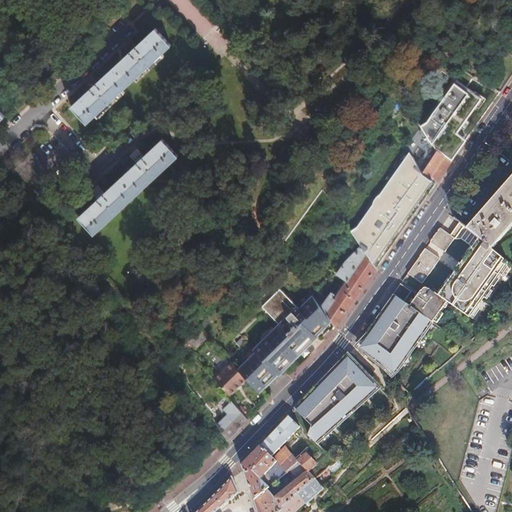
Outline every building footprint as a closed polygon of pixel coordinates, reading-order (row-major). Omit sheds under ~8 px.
[(89,88),(71,106),(86,123),(95,115),(98,117),(125,93),(123,90),(135,78),(138,81),(165,56),(162,53),(171,45),(155,28),(136,46),(133,43),(126,50),(128,52),(96,82),(94,79),(87,86),(89,88)] [(470,101),(438,147),(438,148),(453,159),(483,116),(470,101)] [(424,171),(437,181),(446,169),(452,160),(453,159),(438,148),(438,147),(423,126),(415,137),(422,142),(420,144),(427,149),(423,155),(431,161),(424,171)] [(97,198),(78,216),(94,234),(179,155),(163,137),(144,154),(142,152),(134,158),(137,161),(105,191),(102,189),(95,195),(97,198)] [(407,146),(387,175),(414,215),(437,181),(424,171),(407,146)] [(350,227),(364,248),(377,267),(414,215),(387,175),(350,227)] [(511,176),(467,226),(473,231),(475,232),(492,246),(511,224),(511,176)] [(460,236),(467,226),(459,220),(450,233),(455,237),(460,236)] [(455,237),(450,233),(440,226),(430,240),(445,251),(455,237)] [(435,290),(458,305),(471,315),(509,259),(492,246),(475,232),(470,241),(461,253),(457,258),(453,265),(449,270),(440,282),(435,290)] [(459,252),(461,253),(470,241),(468,239),(459,252)] [(408,271),(422,282),(440,257),(425,246),(408,271)] [(320,303),(331,319),(335,326),(377,267),(364,248),(347,261),(338,272),(345,283),(333,300),(330,298),(333,296),(330,291),(320,303)] [(449,262),(453,265),(457,258),(454,256),(449,262)] [(439,281),(440,282),(449,270),(447,269),(439,281)] [(400,282),(394,291),(393,293),(394,294),(397,296),(402,299),(404,300),(405,299),(411,290),(400,282)] [(426,283),(426,284),(449,301),(438,315),(443,320),(446,323),(458,305),(435,290),(428,284),(427,285),(426,283)] [(257,390),(258,390),(262,386),(261,385),(273,374),(274,375),(306,343),(301,338),(313,328),(318,333),(331,319),(320,303),(312,292),(311,289),(296,304),(276,284),(259,301),(275,319),(251,343),(253,346),(235,363),(244,374),(257,390)] [(449,301),(426,284),(425,284),(424,284),(423,284),(422,284),(421,284),(420,285),(419,286),(418,286),(416,288),(420,291),(418,294),(420,296),(414,306),(413,306),(433,320),(443,326),(446,323),(443,320),(438,315),(449,301)] [(420,291),(416,288),(407,301),(407,302),(413,306),(414,306),(420,296),(418,294),(420,291)] [(368,337),(369,335),(397,296),(394,294),(381,312),(365,335),(368,337)] [(433,320),(413,306),(407,302),(404,300),(402,299),(397,296),(369,335),(368,337),(360,346),(369,355),(381,364),(394,375),(399,370),(433,320)] [(213,322),(209,318),(203,325),(206,329),(213,322)] [(306,343),(318,333),(313,328),(301,338),(306,343)] [(202,343),(211,335),(207,330),(198,338),(202,343)] [(361,349),(362,348),(360,346),(368,337),(365,335),(357,344),(361,349)] [(348,353),(341,360),(344,362),(350,355),(353,357),(349,352),(348,353)] [(316,444),(382,385),(359,364),(353,357),(350,355),(344,362),(340,366),(308,399),(297,410),(313,425),(313,426),(314,427),(314,429),(307,435),(316,444)] [(226,388),(244,374),(235,363),(229,356),(211,371),(226,388)] [(305,396),(308,399),(340,366),(338,363),(335,366),(305,396)] [(266,400),(258,390),(257,390),(248,398),(257,409),(266,400)] [(229,413),(217,423),(226,437),(248,418),(227,394),(219,401),(229,413)] [(295,407),(297,410),(308,399),(305,396),(305,397),(295,407)] [(267,436),(259,444),(270,454),(292,433),(299,425),(288,414),(267,436)] [(207,450),(217,440),(200,420),(190,428),(207,450)] [(431,442),(427,435),(423,438),(427,445),(431,442)] [(250,490),(253,498),(264,486),(265,485),(257,477),(265,469),(273,477),(283,467),(277,461),(275,459),(270,454),(259,444),(240,463),(250,490)] [(285,449),(275,459),(277,461),(287,451),(285,449)] [(287,451),(277,461),(283,467),(286,469),(298,464),(295,460),(287,451)] [(308,474),(317,464),(304,451),(295,460),(298,464),(308,474)] [(348,459),(343,453),(331,464),(336,470),(348,459)] [(298,464),(286,469),(289,472),(293,476),(300,483),(308,474),(298,464)] [(308,474),(300,483),(295,489),(306,502),(318,493),(325,486),(323,484),(316,477),(314,479),(308,474)] [(232,475),(195,511),(214,511),(240,491),(232,475)] [(264,486),(253,498),(258,511),(273,511),(295,489),(300,483),(293,476),(273,494),(264,486)] [(295,489),(273,511),(292,511),(304,502),(305,503),(306,502),(295,489)]
